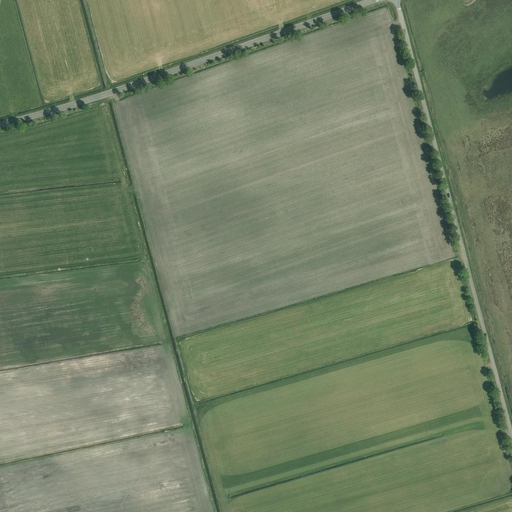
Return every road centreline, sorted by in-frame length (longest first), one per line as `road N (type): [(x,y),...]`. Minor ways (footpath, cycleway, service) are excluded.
road 1 (unclassified): [(511,437),(396,0)]
road 2 (tertiary): [(0,124),(374,0)]
